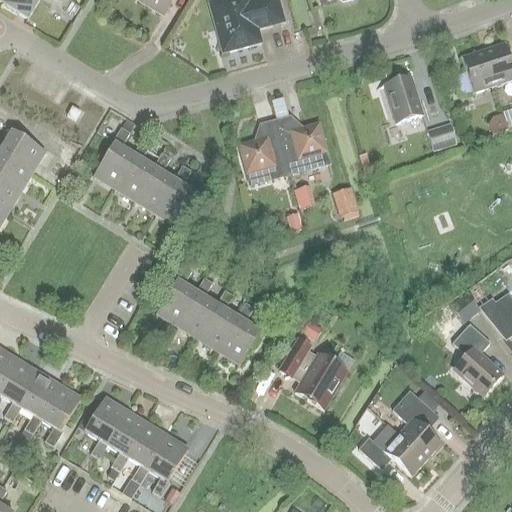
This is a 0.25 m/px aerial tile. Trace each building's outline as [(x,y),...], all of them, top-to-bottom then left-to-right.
[(0,0),(0,5),(27,22),(40,0),(0,0)] [(134,0),(163,17),(173,0),(134,0)] [(257,32),(284,25),(277,0),(258,0),(249,3),(248,0),(228,0),(208,6),(222,56),(261,46),(257,32)] [(482,53),(494,90),(511,83),(511,70),(504,46),(482,53)] [(465,75),(472,94),(472,97),(494,90),(482,53),(460,60),(465,75)] [(395,127),(422,118),(410,80),(383,89),(395,127)] [(466,104),(455,107),(458,116),(469,113),(466,104)] [(75,123),(80,114),(71,109),(66,118),(75,123)] [(289,177),(328,167),(318,128),(292,135),(289,121),(275,125),(282,151),(289,177)] [(129,136),(133,128),(125,124),(121,131),(129,136)] [(239,149),(249,188),(289,177),(282,151),(275,125),(261,129),(264,142),(239,149)] [(433,153),(456,146),(450,127),(427,134),(433,153)] [(114,193),(143,145),(141,144),(132,158),(121,151),(129,137),(121,131),(111,146),(113,147),(93,180),(114,193)] [(0,157),(32,176),(45,156),(11,135),(2,149),(0,148),(0,157)] [(150,149),(143,145),(114,193),(134,206),(155,172),(153,171),(141,163),(150,149)] [(0,185),(19,197),(32,176),(0,157),(0,185)] [(134,206),(155,218),(175,185),(173,183),(161,176),(170,162),(161,157),(153,171),(155,172),(134,206)] [(364,157),(358,159),(364,177),(370,175),(364,157)] [(175,185),(155,218),(176,231),(196,198),(182,189),(190,175),(182,169),(173,183),(175,185)] [(0,213),(7,217),(19,197),(0,185),(0,213)] [(307,190),(294,194),(299,214),(313,210),(307,190)] [(352,198),(337,203),(342,221),(343,221),(343,222),(344,225),(359,220),(358,217),(352,198)] [(297,217),(287,220),(291,237),(301,234),(297,217)] [(156,318),(177,331),(197,297),(195,295),(183,288),(192,274),(183,269),(174,284),(176,285),(156,318)] [(177,331),(197,343),(218,309),(215,308),(203,301),(212,287),(204,281),(195,295),(197,297),(177,331)] [(218,309),(197,343),(218,356),(238,322),(236,321),(224,313),(233,299),(224,294),(215,308),(218,309)] [(478,314),(464,296),(448,309),(462,327),(478,314)] [(511,302),(508,297),(494,306),(491,302),(478,311),(504,344),(511,339),(511,302)] [(245,307),(236,321),(238,322),(218,356),(239,369),(259,335),(245,326),(253,312),(245,307)] [(321,332),(308,325),(301,336),(314,344),(321,332)] [(483,399),(502,379),(479,358),(490,346),(469,328),(452,347),(465,360),(454,372),(483,399)] [(323,413),(347,375),(318,358),(316,360),(308,355),(311,350),(298,342),(279,374),(291,381),(293,379),(301,384),(294,396),(323,413)] [(0,398),(0,394),(18,364),(0,352),(0,399),(0,398)] [(39,376),(18,364),(0,394),(0,398),(0,399),(12,406),(3,420),(12,426),(21,412),(18,410),(39,376)] [(39,423),(59,389),(39,376),(18,410),(21,412),(33,419),(24,433),(33,438),(41,424),(39,423)] [(80,402),(59,389),(39,423),(41,424),(53,431),(45,445),(53,451),(62,436),(60,435),(80,402)] [(407,428),(398,438),(426,463),(441,447),(423,431),(434,417),(409,395),(392,414),(407,428)] [(105,448),(126,414),(105,401),(84,435),(99,444),(90,458),(99,463),(107,449),(105,448)] [(146,427),(126,414),(105,448),(107,449),(119,456),(111,471),(113,472),(119,476),(128,462),(126,460),(146,427)] [(126,460),(128,462),(140,469),(131,483),(140,488),(148,474),(146,473),(167,439),(146,427),(126,460)] [(24,433),(15,448),(23,453),(33,438),(24,433)] [(426,463),(398,438),(383,455),(368,441),(358,453),(380,473),(390,462),(411,480),(426,463)] [(146,473),(148,474),(160,482),(152,496),(160,501),(169,486),(168,485),(188,452),(167,439),(146,473)] [(113,472),(108,480),(114,484),(119,476),(113,472)] [(131,483),(122,498),(131,503),(140,488),(131,483)] [(172,492),(165,504),(172,508),(179,496),(172,492)]
